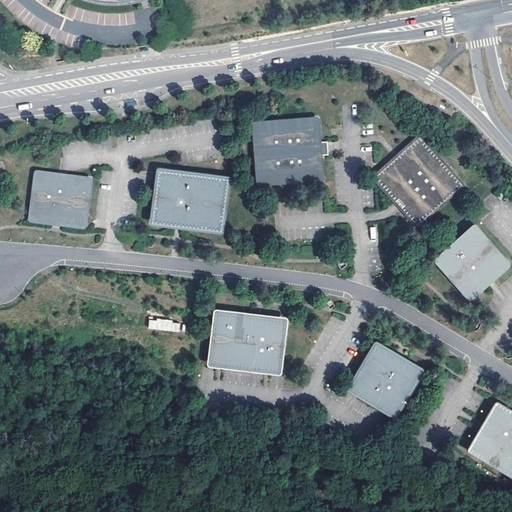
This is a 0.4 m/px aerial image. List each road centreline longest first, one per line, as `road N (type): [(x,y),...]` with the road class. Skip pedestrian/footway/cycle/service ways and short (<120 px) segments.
road 1 (unclassified): [(511,379),(388,304),(334,285),(38,253),(0,269)]
road 2 (secondary): [(328,43),(0,96)]
road 3 (tertiary): [(328,43),(429,77),(511,147)]
road 4 (tertiary): [(479,16),(480,81),(511,147)]
road 5 (secondary): [(448,21),(328,43)]
